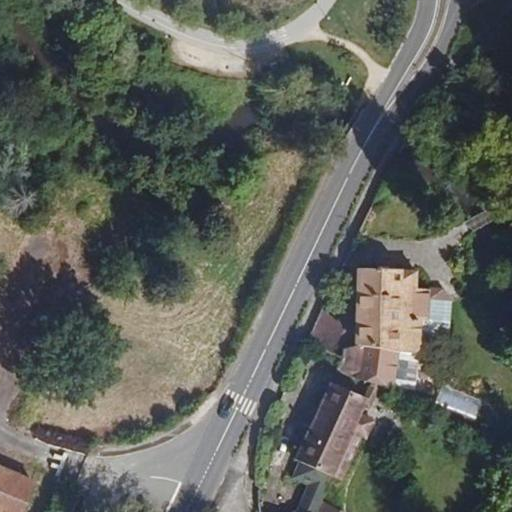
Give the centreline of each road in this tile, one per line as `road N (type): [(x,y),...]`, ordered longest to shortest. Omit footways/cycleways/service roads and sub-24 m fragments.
road 1 (secondary): [(441,0),(426,44),(354,161),(222,454)]
road 2 (residential): [(222,454),(119,481),(101,511)]
